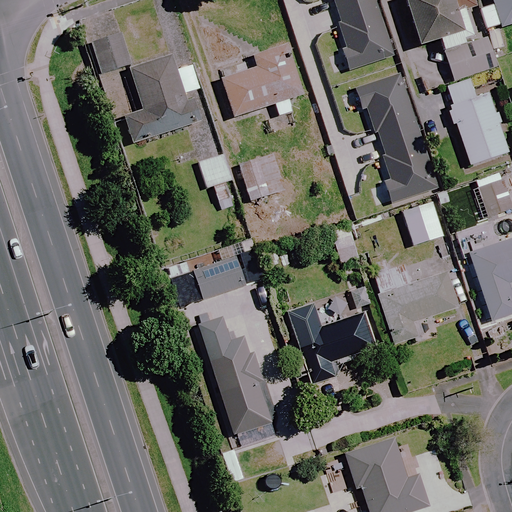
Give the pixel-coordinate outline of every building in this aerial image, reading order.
[(390,62),(369,0),(343,0),(323,7),(320,0),(317,0),(302,5),(328,84),(346,78),(339,55),(353,50),(360,72),(390,62)] [(437,43),(440,54),(462,48),(461,43),(470,40),(463,12),(480,7),(477,0),(402,0),(416,49),(437,43)] [(511,0),(489,0),(492,7),(477,11),(484,34),(511,25),(511,0)] [(494,69),(484,40),(467,46),(470,55),(444,64),(451,84),(494,69)] [(300,97),(285,48),(249,59),(252,70),(220,79),(232,119),(272,107),(276,119),(291,115),(286,101),(300,97)] [(173,72),(170,60),(129,72),(141,113),(123,118),(131,145),(189,129),(180,97),(198,92),(191,67),(173,72)] [(441,88),(436,73),(420,78),(425,93),(441,88)] [(474,100),(467,82),(445,90),(451,108),(447,109),(468,168),(508,154),(487,96),(474,100)] [(381,134),(368,99),(337,111),(350,146),(381,134)] [(281,195),(271,157),(237,166),(247,204),(281,195)] [(233,199),(222,158),(197,164),(204,191),(212,188),(216,204),(233,199)] [(511,210),(499,174),(436,197),(443,216),(474,205),(480,221),(511,210)] [(441,239),(429,205),(399,215),(411,249),(441,239)] [(344,224),(326,230),(339,266),(356,261),(344,224)] [(511,283),(511,241),(468,256),(490,324),(511,316),(511,307),(505,286),(511,283)] [(243,292),(234,261),(192,273),(201,304),(243,292)] [(372,276),(378,294),(375,295),(392,348),(416,340),(411,325),(457,310),(445,273),(421,281),(419,272),(406,276),(403,266),(372,276)] [(319,331),(311,307),(285,316),(309,388),(334,380),(329,365),(373,350),(361,317),(319,331)] [(255,354),(249,356),(244,339),(230,343),(223,320),(198,328),(225,422),(265,410),(256,383),(262,381),(255,354)] [(356,448),(350,425),(326,432),(333,455),(356,448)] [(310,432),(290,437),(294,456),(315,451),(310,432)] [(406,480),(396,452),(352,466),(366,511),(415,511),(428,508),(418,477),(406,480)]
